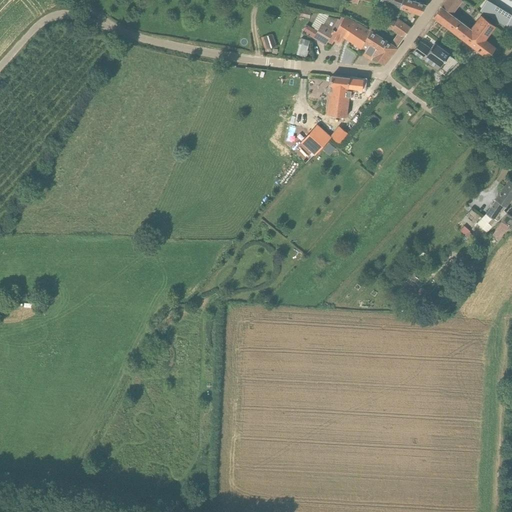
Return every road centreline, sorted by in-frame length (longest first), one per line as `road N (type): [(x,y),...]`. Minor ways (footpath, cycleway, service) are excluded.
road 1 (unclassified): [(383,73),(210,54),(109,27)]
road 2 (unclassified): [(511,168),(383,73)]
road 3 (unclassified): [(0,67),(49,17),(109,27)]
